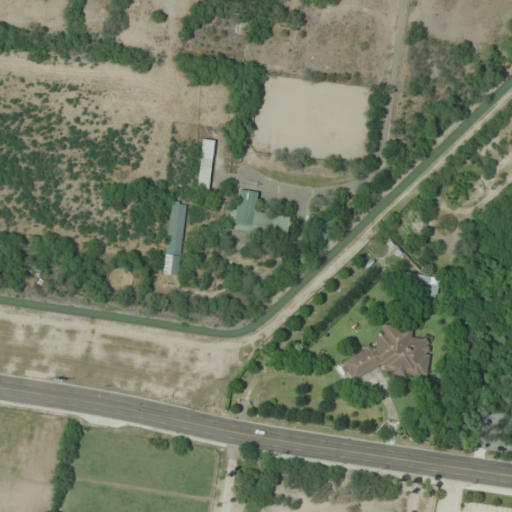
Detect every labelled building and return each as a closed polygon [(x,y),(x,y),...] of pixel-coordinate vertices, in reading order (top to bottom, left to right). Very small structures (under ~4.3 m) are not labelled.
[(208,189),(213,140),(202,139),(196,188),(208,189)] [(254,212),(257,190),(239,188),(236,209),(229,209),(226,230),(287,237),(289,216),(254,212)] [(171,201),(162,274),(177,276),(186,203),(171,201)] [(333,223),(320,218),(315,231),(328,236),(333,223)] [(398,264),(419,269),(423,254),(402,249),(398,264)] [(401,270),(397,288),(426,294),(423,309),(435,311),(442,278),(401,270)] [(426,377),(429,340),(413,338),(408,328),(383,325),(382,332),(376,334),(375,347),(372,347),(341,361),(350,379),(381,365),(385,365),(388,373),(426,377)]
